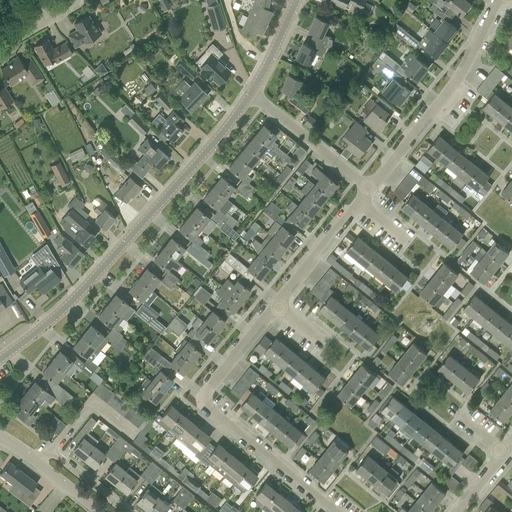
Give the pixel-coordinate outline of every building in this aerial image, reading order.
[(158,0),(164,11),(171,7),(166,0),(158,0)] [(254,0),(253,3),(248,15),(267,23),(272,12),(267,10),(269,2),(255,0),(254,0)] [(364,0),(331,0),(331,1),(344,7),(347,3),(370,13),(373,6),(366,2),(366,1),(364,0)] [(435,0),(433,2),(444,11),(452,18),(456,12),(461,16),(466,10),(467,12),(471,7),(469,6),(471,4),(465,0),(445,0),(444,1),(442,0),(435,0)] [(440,17),(444,11),(433,2),(429,8),(440,17)] [(206,7),(209,16),(221,13),(218,4),(206,7)] [(396,6),(391,9),(394,16),(400,13),(396,6)] [(68,35),(73,44),(75,47),(84,42),(101,33),(96,25),(94,26),(93,24),(88,15),(74,23),(77,30),(68,35)] [(267,23),(248,15),(242,29),(255,35),(256,32),(262,35),(267,23)] [(311,40),(326,47),(331,49),(333,40),(330,38),(324,35),(330,22),(316,16),(308,32),(314,34),(311,40)] [(428,27),(429,29),(434,33),(434,32),(448,43),(455,34),(453,33),(456,29),(444,19),(442,22),(436,17),(428,27)] [(399,26),(394,32),(402,39),(407,33),(399,26)] [(434,33),(429,29),(424,35),(425,35),(419,42),(407,33),(402,39),(417,51),(421,46),(424,49),(436,58),(448,43),(434,32),(434,33)] [(381,31),(374,34),(376,38),(379,44),(386,40),(381,31)] [(511,48),(511,34),(510,37),(509,37),(502,45),(509,50),(511,48)] [(34,46),(38,55),(45,66),(54,60),(56,63),(72,54),(70,51),(66,42),(53,49),(47,39),(34,46)] [(326,47),(311,40),(309,45),(303,43),(296,58),(305,63),(310,65),(315,54),(321,57),(326,47)] [(205,51),(211,56),(201,67),(203,69),(201,71),(210,80),(212,78),(218,83),(229,71),(218,61),(221,59),(218,56),(221,53),(212,44),(205,51)] [(130,47),(122,53),(125,57),(132,51),(130,47)] [(378,58),(386,65),(395,72),(400,65),(383,51),(378,58)] [(411,64),(405,71),(417,81),(428,68),(410,53),(405,59),(411,64)] [(0,70),(6,78),(10,85),(18,80),(19,81),(27,76),(32,85),(43,78),(31,59),(23,64),(18,56),(10,61),(11,63),(0,70)] [(497,64),(502,67),(506,62),(502,58),(497,64)] [(177,65),(192,79),(196,74),(182,60),(177,65)] [(94,69),(100,76),(107,71),(101,62),(94,69)] [(395,72),(386,65),(382,70),(392,78),(381,92),(388,97),(399,106),(410,92),(403,86),(407,81),(395,72)] [(495,67),(491,71),(500,79),(504,74),(495,67)] [(491,71),(487,76),(497,84),(500,79),(491,71)] [(107,74),(103,78),(108,84),(112,80),(107,74)] [(297,93),(303,81),(298,78),(288,74),(281,90),(288,93),(286,98),(306,114),(312,106),(313,104),(297,93)] [(487,76),(483,81),(493,88),(497,84),(487,76)] [(503,82),(507,85),(511,80),(507,77),(503,82)] [(183,80),(171,93),(178,100),(179,99),(190,113),(208,94),(195,82),(190,86),(183,80)] [(483,81),(480,85),(489,93),(493,88),(483,81)] [(143,89),(147,95),(155,89),(151,83),(143,89)] [(489,93),(480,85),(476,90),(485,98),(489,93)] [(97,86),(92,91),(96,96),(102,90),(97,86)] [(0,109),(13,101),(9,95),(4,87),(0,88),(0,109)] [(360,91),(366,96),(370,92),(363,87),(360,91)] [(155,98),(166,109),(172,104),(161,93),(155,98)] [(483,107),(493,116),(504,102),(494,93),(483,107)] [(368,114),(364,120),(371,125),(379,132),(387,121),(384,118),(388,113),(380,107),(371,100),(363,110),(368,114)] [(493,116),(503,124),(511,112),(511,108),(504,102),(493,116)] [(338,107),(331,116),(338,121),(345,112),(338,107)] [(74,108),(70,111),(75,118),(80,115),(74,108)] [(178,126),(184,120),(173,110),(165,120),(162,118),(156,126),(162,131),(158,135),(165,141),(168,137),(173,142),(183,130),(178,126)] [(129,118),(128,120),(143,134),(149,128),(131,111),(126,116),(129,118)] [(511,112),(503,124),(511,131),(511,112)] [(304,123),(313,131),(319,124),(309,116),(304,123)] [(22,118),(13,124),(16,128),(24,122),(22,118)] [(359,156),(363,151),(365,152),(370,145),(368,144),(369,143),(361,137),(366,131),(356,122),(344,136),(350,141),(347,146),(359,156)] [(263,125),(254,136),(275,153),(283,160),(287,155),(276,146),(277,145),(272,140),(276,136),(263,125)] [(254,136),(246,146),(258,157),(262,153),(265,155),(266,155),(270,159),(275,153),(254,136)] [(427,150),(438,158),(449,144),(439,136),(427,150)] [(141,145),(142,146),(142,145),(148,151),(131,169),(140,177),(152,164),(157,169),(167,157),(147,139),(141,145)] [(438,158),(448,166),(459,152),(449,144),(438,158)] [(246,146),(237,157),(250,167),(258,157),(246,146)] [(299,146),(292,154),(299,159),(305,151),(299,146)] [(81,148),(68,154),(72,161),(80,157),(84,155),(81,148)] [(448,166),(458,175),(470,160),(459,152),(448,166)] [(107,160),(122,173),(127,167),(112,155),(107,160)] [(289,163),(294,167),(302,157),(301,156),(298,160),(292,159),(289,163)] [(243,179),(239,184),(249,192),(253,188),(248,183),(252,179),(245,173),(250,167),(237,157),(229,168),(241,178),(243,179)] [(297,169),(302,174),(310,164),(305,159),(297,169)] [(415,166),(424,173),(429,168),(419,160),(415,166)] [(458,175),(467,182),(479,168),(470,160),(458,175)] [(64,173),(59,162),(51,166),(56,177),(64,173)] [(284,170),(280,174),(285,178),(291,170),(287,166),(284,170)] [(319,179),(314,185),(327,195),(336,185),(315,168),(311,172),(319,179)] [(413,168),(409,173),(418,181),(422,176),(413,168)] [(474,193),(481,199),(492,185),(491,185),(486,181),(489,176),(479,168),(467,182),(477,190),(474,193)] [(409,173),(405,178),(414,186),(416,183),(418,181),(409,173)] [(430,178),(435,182),(439,177),(433,173),(430,178)] [(291,176),(288,181),(293,185),(296,181),(291,176)] [(425,187),(429,182),(425,178),(422,176),(418,181),(416,183),(420,186),(422,184),(425,187)] [(116,193),(118,195),(126,202),(131,196),(132,197),(141,187),(133,181),(129,177),(116,193)] [(221,177),(212,188),(225,198),(234,187),(221,177)] [(439,177),(435,182),(440,186),(444,181),(439,177)] [(405,178),(401,183),(410,190),(414,186),(405,178)] [(293,185),(288,181),(284,185),(290,189),(293,185)] [(511,184),(509,182),(501,192),(511,201),(511,184)] [(401,183),(397,188),(406,195),(410,190),(401,183)] [(249,192),(239,184),(236,189),(246,197),(249,192)] [(314,185),(306,195),(319,206),(327,195),(314,185)] [(216,209),(220,211),(216,216),(224,223),(231,228),(237,221),(226,212),(233,204),(225,198),(212,188),(204,198),(216,209)] [(406,195),(397,188),(393,193),(402,200),(406,195)] [(450,194),(455,198),(458,193),(453,189),(450,194)] [(437,194),(442,198),(445,194),(440,190),(437,194)] [(458,193),(455,198),(460,202),(464,197),(458,193)] [(401,208),(411,216),(423,202),(413,194),(401,208)] [(445,194),(442,198),(447,203),(450,198),(445,194)] [(306,195),(298,206),(310,216),(319,206),(306,195)] [(80,200),(72,209),(84,220),(88,215),(81,209),(85,204),(80,200)] [(94,220),(97,223),(105,229),(106,228),(108,228),(111,225),(110,223),(115,217),(105,209),(107,206),(101,200),(93,209),(99,214),(94,220)] [(310,216),(298,206),(291,200),(286,207),(292,212),(289,217),(294,221),(302,227),(310,216)] [(271,201),(267,206),(277,214),(281,209),(271,201)] [(411,216),(421,224),(433,210),(423,202),(411,216)] [(266,232),(273,237),(285,247),(294,236),(281,226),(285,221),(277,215),(277,214),(267,206),(263,211),(275,221),(266,232)] [(457,210),(462,214),(465,210),(460,206),(457,210)] [(207,235),(212,229),(204,223),(209,218),(196,208),(192,212),(193,213),(188,219),(200,229),(207,235)] [(72,209),(64,218),(76,228),(71,233),(86,246),(95,236),(88,231),(92,226),(84,220),(72,209)] [(29,215),(43,238),(51,233),(37,210),(29,215)] [(421,224),(431,232),(443,218),(433,210),(421,224)] [(465,210),(462,214),(467,218),(470,214),(465,210)] [(214,215),(210,219),(216,224),(221,227),(229,233),(232,229),(228,226),(224,223),(216,216),(214,215)] [(431,232),(441,240),(453,226),(443,218),(431,232)] [(193,241),(189,245),(206,258),(209,254),(203,249),(199,246),(203,241),(195,235),(200,229),(188,219),(183,225),(183,224),(179,229),(193,241)] [(453,226),(441,240),(452,248),(463,234),(453,226)] [(251,236),(254,232),(249,228),(246,232),(251,236)] [(478,234),(483,238),(487,234),(481,229),(478,234)] [(247,241),(251,236),(246,232),(242,236),(247,241)] [(59,257),(64,261),(72,267),(84,254),(61,234),(55,240),(54,242),(58,246),(57,248),(62,253),(59,257)] [(346,251),(356,259),(368,244),(358,236),(346,251)] [(264,238),(260,244),(264,247),(277,257),(285,247),(273,237),(268,242),(264,238)] [(171,238),(163,249),(175,259),(184,249),(171,238)] [(455,245),(459,249),(465,241),(461,238),(455,245)] [(492,246),(487,252),(501,263),(509,253),(491,238),(488,243),(492,246)] [(26,239),(19,245),(22,249),(29,244),(26,239)] [(257,255),(256,257),(268,268),(277,257),(264,247),(260,244),(254,239),(251,242),(257,255)] [(0,244),(0,265),(9,260),(0,244)] [(356,259),(366,267),(378,253),(368,244),(356,259)] [(19,252),(26,261),(36,254),(29,245),(19,252)] [(206,258),(189,245),(185,250),(195,258),(208,268),(212,264),(206,258)] [(469,245),(465,250),(469,254),(473,248),(469,245)] [(175,259),(163,249),(154,260),(162,266),(167,270),(170,265),(176,271),(182,264),(175,259)] [(469,254),(465,250),(460,255),(464,259),(469,254)] [(60,266),(51,251),(41,259),(49,267),(43,272),(38,266),(19,282),(28,293),(37,285),(43,292),(60,279),(54,271),(60,266)] [(487,252),(479,262),(492,273),(501,263),(487,252)] [(224,260),(234,268),(240,273),(246,267),(236,259),(229,253),(224,260)] [(366,267),(376,275),(388,261),(378,253),(366,267)] [(268,268),(256,257),(247,268),(260,278),(268,268)] [(234,268),(224,260),(223,261),(219,266),(229,274),(232,269),(234,268)] [(376,275),(386,283),(398,269),(388,261),(376,275)] [(444,262),(436,272),(450,284),(458,274),(444,262)] [(492,273),(479,262),(471,272),(484,283),(492,273)] [(338,270),(343,274),(347,270),(342,266),(338,270)] [(326,273),(336,281),(339,276),(330,268),(326,273)] [(146,269),(138,280),(150,290),(159,279),(146,269)] [(398,269),(386,283),(396,291),(408,277),(398,269)] [(347,270),(343,274),(348,278),(351,274),(347,270)] [(168,271),(164,276),(174,284),(178,279),(168,271)] [(436,272),(428,283),(442,294),(450,284),(436,272)] [(322,277),(332,285),(336,281),(326,273),(322,277)] [(174,284),(164,276),(161,280),(171,288),(174,284)] [(328,290),(329,289),(332,285),(322,277),(318,282),(328,290)] [(227,279),(221,286),(241,302),(249,291),(237,281),(234,284),(227,279)] [(150,290),(138,280),(129,290),(142,300),(150,290)] [(318,282),(315,287),(324,294),(328,290),(318,282)] [(358,287),(363,291),(367,286),(362,282),(358,287)] [(465,286),(470,290),(474,286),(468,282),(465,286)] [(345,287),(350,291),(354,287),(348,283),(345,287)] [(442,294),(428,283),(420,293),(434,304),(442,294)] [(189,286),(185,292),(190,296),(195,291),(189,286)] [(241,302),(221,286),(216,293),(223,298),(219,302),(232,312),(241,302)] [(367,286),(363,291),(369,295),(372,291),(367,286)] [(201,287),(197,292),(207,300),(211,295),(201,287)] [(311,291),(320,299),(324,294),(315,287),(311,291)] [(354,287),(350,291),(355,296),(359,292),(354,287)] [(319,309),(329,317),(341,303),(331,295),(333,292),(329,289),(328,290),(324,294),(320,299),(319,301),(323,304),(319,309)] [(207,300),(197,292),(194,296),(204,304),(207,300)] [(116,295),(107,305),(120,316),(128,305),(116,295)] [(463,308),(473,317),(484,303),(474,295),(463,308)] [(379,304),(383,307),(388,302),(384,298),(379,304)] [(457,298),(453,303),(457,306),(462,301),(457,298)] [(365,304),(370,308),(374,304),(368,299),(365,304)] [(140,307),(150,315),(155,319),(159,314),(154,310),(144,302),(140,307)] [(329,317),(339,325),(351,311),(341,303),(329,317)] [(457,306),(453,303),(449,308),(453,311),(457,306)] [(473,317),(483,325),(494,311),(484,303),(473,317)] [(374,304),(370,308),(375,312),(379,308),(374,304)] [(113,328),(109,332),(119,341),(123,336),(118,333),(122,328),(118,325),(123,319),(119,316),(120,316),(107,305),(98,316),(113,328)] [(150,315),(140,307),(136,311),(146,319),(150,315)] [(212,311),(204,322),(203,322),(216,332),(225,322),(212,311)] [(339,325),(349,333),(361,320),(351,311),(339,325)] [(483,325),(493,333),(504,319),(494,311),(483,325)] [(385,322),(389,325),(394,320),(389,316),(385,322)] [(176,317),(172,322),(182,330),(186,326),(176,317)] [(203,322),(204,322),(197,317),(191,324),(194,327),(192,329),(195,332),(195,333),(207,343),(216,332),(203,322)] [(451,324),(455,327),(460,322),(455,318),(451,324)] [(493,333),(503,341),(511,330),(511,325),(504,319),(493,333)] [(349,333),(359,342),(371,328),(361,320),(349,333)] [(182,330),(172,322),(169,327),(179,335),(182,330)] [(91,325),(82,336),(100,350),(108,340),(115,345),(119,341),(109,332),(105,337),(103,336),(98,332),(91,325)] [(371,328),(359,342),(369,350),(381,336),(371,328)] [(511,330),(503,341),(511,347),(511,330)] [(466,336),(471,340),(475,336),(470,331),(466,336)] [(394,334),(389,340),(393,343),(398,337),(394,334)] [(87,358),(84,363),(94,371),(98,366),(91,361),(100,350),(82,336),(73,347),(81,353),(86,357),(87,358)] [(272,358),(274,360),(286,346),(275,338),(272,342),(264,336),(254,348),(262,354),(264,352),(272,358)] [(475,336),(471,340),(476,344),(480,340),(475,336)] [(458,343),(462,346),(467,341),(462,338),(458,343)] [(175,350),(178,353),(191,363),(200,352),(184,339),(175,350)] [(393,343),(389,340),(385,345),(389,348),(393,343)] [(413,342),(405,353),(419,364),(427,354),(413,342)] [(274,360),(284,368),(296,354),(286,346),(274,360)] [(473,347),(470,351),(479,358),(480,357),(482,354),(473,347)] [(486,352),(491,356),(495,351),(490,347),(486,352)] [(151,348),(147,353),(170,371),(174,366),(182,374),(191,363),(178,353),(170,363),(162,356),(161,356),(151,348)] [(60,351),(51,362),(69,377),(78,366),(72,362),(60,351)] [(495,351),(491,356),(496,360),(500,355),(495,351)] [(158,372),(151,381),(164,392),(172,381),(166,376),(170,371),(147,353),(144,357),(154,366),(152,367),(158,372)] [(405,353),(397,363),(411,374),(419,364),(405,353)] [(284,368),(294,376),(306,362),(296,354),(284,368)] [(438,368),(448,376),(459,363),(449,354),(438,368)] [(482,354),(479,358),(484,362),(488,358),(482,354)] [(373,360),(378,364),(382,360),(377,356),(373,360)] [(69,377),(51,362),(42,373),(50,379),(55,383),(60,377),(66,381),(69,377)] [(294,376),(304,384),(316,370),(306,362),(294,376)] [(94,371),(84,363),(80,367),(90,376),(94,371)] [(411,374),(397,363),(389,373),(403,384),(411,374)] [(448,376),(458,385),(469,371),(459,363),(448,376)] [(362,364),(354,374),(368,385),(376,375),(362,364)] [(258,369),(263,373),(267,369),(262,365),(258,369)] [(249,367),(246,372),(255,379),(259,375),(249,367)] [(496,371),(501,375),(504,371),(499,367),(496,371)] [(267,369),(263,373),(269,378),(272,374),(267,369)] [(316,370),(304,384),(314,392),(326,378),(316,370)] [(469,371),(458,385),(468,393),(479,379),(469,371)] [(246,372),(242,376),(251,384),(255,379),(246,372)] [(354,374),(346,384),(360,395),(368,385),(354,374)] [(242,376),(238,381),(248,389),(251,384),(242,376)] [(164,392),(151,381),(146,378),(140,386),(140,387),(138,390),(142,393),(143,392),(147,396),(155,402),(164,392)] [(238,381),(234,386),(244,393),(248,389),(238,381)] [(35,382),(26,393),(39,403),(43,397),(50,403),(54,398),(55,398),(64,406),(68,401),(59,394),(46,384),(43,388),(35,382)] [(93,392),(97,395),(105,386),(100,382),(93,392)] [(265,386),(270,391),(273,387),(268,382),(265,386)] [(487,382),(483,387),(487,391),(491,386),(487,382)] [(383,388),(388,392),(392,388),(386,383),(383,388)] [(360,395),(346,384),(338,394),(352,406),(360,395)] [(286,385),(283,389),(289,394),(292,390),(286,385)] [(97,395),(102,399),(109,389),(105,386),(97,395)] [(244,393),(234,386),(230,391),(240,398),(244,393)] [(273,387),(270,391),(275,395),(279,391),(273,387)] [(487,391),(483,387),(479,392),(483,396),(487,391)] [(63,389),(59,394),(68,401),(72,397),(63,389)] [(102,399),(106,402),(113,393),(109,389),(102,399)] [(114,394),(118,396),(120,398),(123,393),(118,389),(114,394)] [(511,394),(506,390),(498,400),(511,411),(511,410),(511,394)] [(241,406),(251,414),(262,400),(252,392),(241,406)] [(39,403),(26,393),(17,403),(23,408),(17,415),(28,425),(35,417),(30,413),(36,406),(39,403)] [(106,402),(110,406),(118,396),(114,394),(113,393),(106,402)] [(110,406),(115,409),(122,400),(120,398),(118,396),(110,406)] [(381,410),(391,418),(403,404),(393,396),(381,410)] [(299,403),(304,406),(308,401),(303,397),(299,403)] [(284,403),(290,407),(293,403),(288,399),(284,403)] [(375,399),(371,404),(375,408),(380,403),(375,399)] [(115,409),(119,413),(127,403),(122,400),(115,409)] [(251,414),(261,422),(272,408),(262,400),(251,414)] [(511,411),(498,400),(490,410),(504,421),(511,411)] [(119,413),(124,416),(131,407),(127,403),(119,413)] [(293,403),(290,407),(295,411),(298,407),(293,403)] [(375,408),(371,404),(367,409),(371,413),(375,408)] [(391,418),(402,426),(413,412),(403,404),(391,418)] [(153,420),(166,430),(180,413),(170,405),(161,417),(158,414),(153,420)] [(124,416),(128,420),(135,410),(131,407),(124,416)] [(261,422),(271,430),(282,416),(272,408),(261,422)] [(128,420),(132,423),(140,414),(135,410),(128,420)] [(402,426),(412,434),(423,420),(413,412),(402,426)] [(173,436),(176,439),(190,421),(180,413),(166,430),(173,436)] [(132,423),(137,427),(144,417),(140,414),(132,423)] [(271,430),(281,438),(292,424),(282,416),(271,430)] [(292,424),(281,438),(291,447),(295,442),(299,446),(307,436),(318,423),(309,416),(305,421),(309,424),(302,432),(292,424)] [(73,450),(83,459),(94,446),(83,438),(91,428),(96,422),(96,421),(90,417),(74,438),(79,442),(73,450)] [(144,417),(137,427),(141,430),(149,421),(144,417)] [(51,430),(58,435),(66,425),(60,420),(51,430)] [(369,426),(373,429),(378,424),(373,420),(369,426)] [(412,434),(422,442),(433,428),(423,420),(412,434)] [(176,439),(185,446),(199,429),(190,421),(176,439)] [(111,445),(117,450),(124,440),(108,427),(105,431),(116,440),(111,445)] [(422,442),(432,450),(443,436),(433,428),(422,442)] [(199,429),(185,446),(194,454),(194,455),(199,459),(204,452),(200,449),(203,445),(209,437),(199,429)] [(314,432),(310,437),(314,440),(319,435),(314,432)] [(384,437),(389,441),(392,437),(387,433),(384,437)] [(133,441),(137,445),(138,445),(145,451),(148,447),(143,443),(144,442),(137,436),(133,441)] [(370,443),(385,454),(390,448),(375,436),(370,443)] [(432,450),(442,458),(453,444),(443,436),(432,450)] [(314,440),(310,437),(306,442),(310,446),(314,440)] [(392,437),(389,441),(394,446),(397,442),(392,437)] [(124,440),(117,450),(122,454),(125,450),(130,453),(134,448),(124,440)] [(334,440),(326,450),(340,461),(348,451),(334,440)] [(208,457),(203,463),(208,466),(209,465),(214,469),(217,465),(228,452),(218,444),(208,457)] [(453,444),(442,458),(452,466),(463,452),(453,444)] [(94,446),(83,459),(94,467),(104,454),(94,446)] [(302,447),(298,452),(294,457),(298,460),(306,451),(302,447)] [(148,453),(155,459),(158,455),(151,449),(148,453)] [(404,454),(409,458),(412,454),(407,449),(404,454)] [(326,450),(318,460),(332,471),(340,461),(326,450)] [(214,469),(224,476),(237,460),(228,452),(217,465),(214,469)] [(412,454),(409,458),(414,462),(418,458),(412,454)] [(461,463),(466,467),(474,458),(469,454),(461,463)] [(356,469),(366,477),(378,463),(367,455),(356,469)] [(396,460),(402,465),(406,460),(400,456),(396,460)] [(474,458),(466,467),(471,471),(478,462),(474,458)] [(160,463),(167,468),(170,465),(163,459),(160,463)] [(233,484),(236,480),(247,468),(237,460),(224,476),(233,484)] [(332,471),(318,460),(310,470),(324,481),(332,471)] [(142,473),(147,477),(156,466),(151,461),(142,473)] [(0,473),(19,489),(27,495),(37,483),(9,462),(3,469),(0,473)] [(105,476),(115,484),(126,471),(115,463),(105,476)] [(366,477),(376,485),(388,471),(378,463),(366,477)] [(126,471),(115,484),(126,493),(140,475),(130,466),(126,471)] [(156,466),(147,477),(145,479),(151,484),(162,470),(156,466)] [(424,470),(429,474),(432,470),(427,466),(424,470)] [(177,476),(181,480),(189,471),(184,467),(177,476)] [(388,471),(376,485),(387,493),(390,496),(400,484),(396,481),(398,479),(395,477),(398,472),(391,467),(388,471)] [(246,488),(257,476),(256,475),(257,474),(253,470),(251,471),(247,468),(236,480),(246,488)] [(412,474),(408,480),(412,483),(416,478),(421,472),(417,469),(412,474)] [(432,470),(429,474),(434,478),(437,474),(432,470)] [(182,480),(181,480),(196,491),(199,488),(200,486),(190,478),(193,474),(189,471),(185,475),(182,480)] [(443,485),(448,489),(456,480),(451,476),(443,485)] [(173,478),(168,483),(173,487),(177,482),(173,478)] [(412,483),(408,480),(404,485),(408,488),(412,483)] [(456,480),(448,489),(453,493),(461,484),(456,480)] [(432,481),(424,491),(438,503),(446,492),(438,486),(432,481)] [(137,501),(147,510),(158,497),(162,492),(152,483),(147,489),(147,488),(143,493),(137,501)] [(260,508),(265,503),(265,504),(275,491),(265,483),(255,495),(257,497),(254,500),(255,504),(260,509),(260,508)] [(503,490),(508,494),(511,497),(511,490),(506,486),(503,490)] [(173,500),(178,504),(189,491),(183,487),(176,496),(173,500)] [(195,492),(205,499),(208,496),(199,488),(196,491),(195,492)] [(396,495),(400,498),(405,492),(400,489),(396,495)] [(189,491),(178,504),(183,509),(187,505),(194,496),(189,491)] [(260,508),(265,511),(273,511),(285,499),(275,491),(265,504),(265,503),(260,508)] [(424,491),(415,501),(428,511),(430,511),(438,503),(424,491)] [(208,496),(205,499),(214,507),(221,499),(212,492),(208,496)] [(158,497),(147,510),(150,511),(162,511),(168,505),(158,497)] [(497,511),(498,511),(491,506),(493,503),(486,497),(478,508),(484,511),(497,511)] [(289,511),(294,506),(285,499),(273,511),(289,511)] [(428,511),(415,501),(414,504),(410,509),(408,511),(402,506),(398,511),(397,511),(428,511)]
